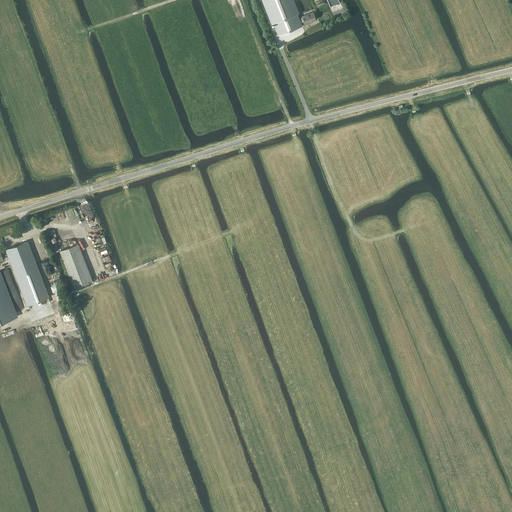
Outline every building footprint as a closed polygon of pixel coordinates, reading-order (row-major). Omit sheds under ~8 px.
[(274,23),(279,35),(302,26),(301,22),(299,18),(298,14),(299,13),(293,0),(263,0),(273,23),(274,23)] [(302,17),(299,18),(301,22),(304,21),(305,24),(310,23),(309,21),(316,18),(314,11),(302,16),(302,17)] [(6,249),(7,252),(9,256),(27,305),(48,297),(27,241),(6,249)] [(58,251),(72,288),(72,289),(92,281),(78,243),(58,251)] [(3,258),(9,256),(7,252),(1,254),(0,250),(0,260),(3,259),(3,258)] [(0,322),(17,316),(0,271),(0,322)]
